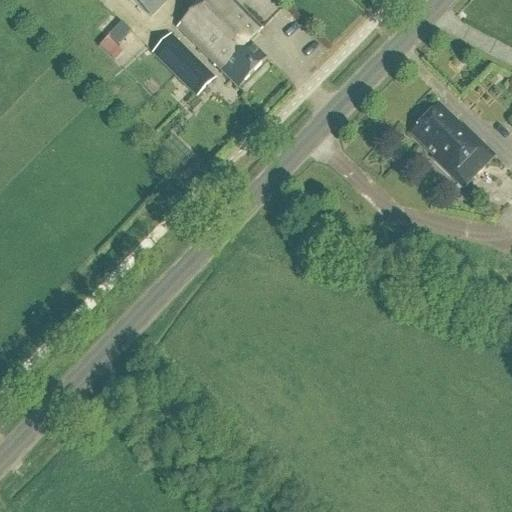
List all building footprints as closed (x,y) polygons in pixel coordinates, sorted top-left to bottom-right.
[(128,0),(150,21),(170,0),(128,0)] [(238,89),(267,61),(250,44),(264,31),(233,0),(208,0),(179,30),(238,89)] [(98,58),(116,76),(126,65),(118,57),(131,43),(121,34),(98,58)] [(197,98),(214,81),(171,37),(154,54),(197,98)] [(340,97),(353,84),(346,77),(333,91),(340,97)] [(494,157),(463,127),(461,129),(438,107),(410,136),(432,158),(431,160),(461,190),(494,157)] [(360,173),(344,187),(362,207),(377,193),(360,173)]
